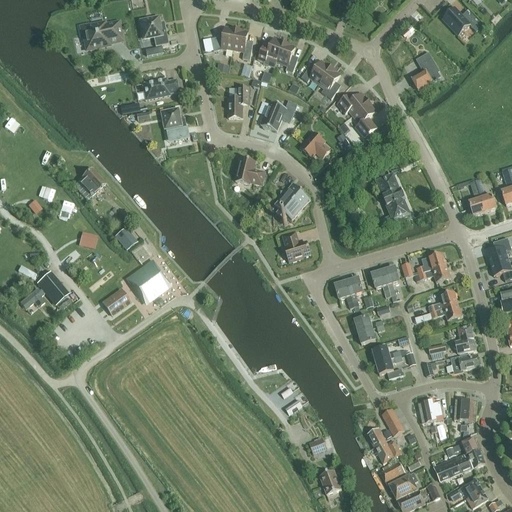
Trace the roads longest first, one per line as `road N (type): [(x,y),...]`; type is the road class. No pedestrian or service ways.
road 1 (residential): [(332,269),(307,182),(267,151),(212,136),(195,59)]
road 2 (residential): [(460,233),(370,50)]
road 3 (residential): [(370,50),(245,9),(209,3),(191,11)]
road 4 (track): [(118,344),(43,240),(0,208)]
road 5 (residential): [(396,397),(374,396),(320,300),(319,280),(332,269)]
road 6 (residential): [(163,511),(79,382)]
road 7 (residential): [(494,389),(464,242)]
road 8 (residential): [(188,298),(86,366),(79,382)]
road 9 (residential): [(332,269),(460,233)]
road 10 (residential): [(437,511),(446,507),(396,397)]
road 11 (track): [(185,299),(109,194)]
road 12 (unknown): [(377,399),(367,443),(397,511)]
